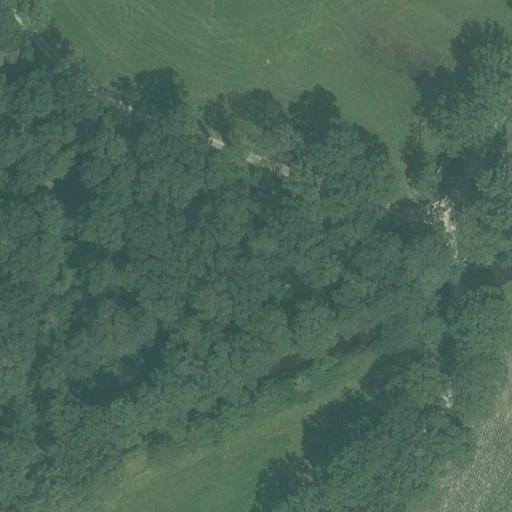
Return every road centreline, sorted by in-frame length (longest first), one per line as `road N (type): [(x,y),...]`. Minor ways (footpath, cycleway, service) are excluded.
road 1 (track): [(347,511),(460,372),(469,314)]
road 2 (unclassified): [(455,272),(446,216),(511,104)]
